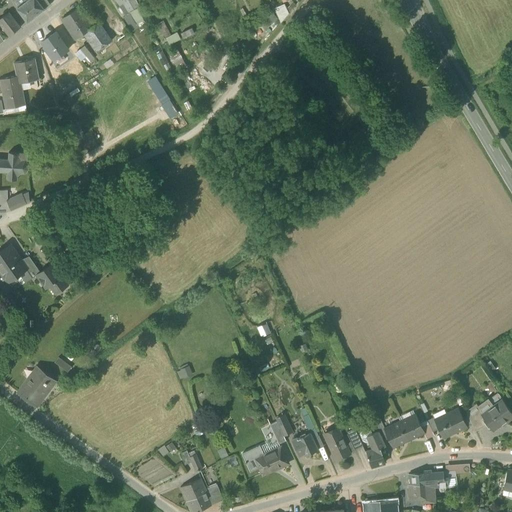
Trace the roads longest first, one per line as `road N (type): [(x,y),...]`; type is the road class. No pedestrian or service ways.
road 1 (track): [(309,0),(191,136),(0,219)]
road 2 (residential): [(247,511),(438,457),(511,458)]
road 3 (tertiary): [(405,0),(511,182)]
road 4 (residential): [(0,391),(172,511)]
